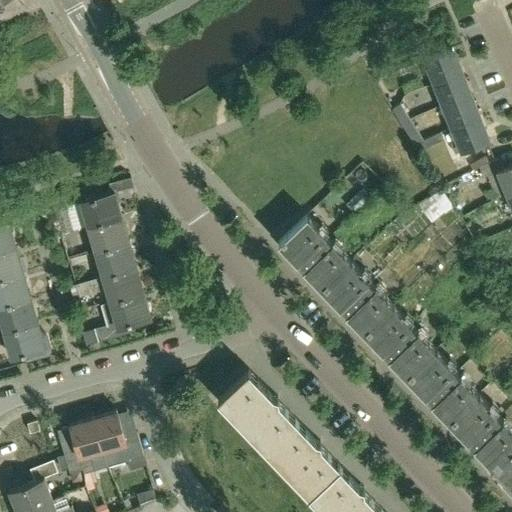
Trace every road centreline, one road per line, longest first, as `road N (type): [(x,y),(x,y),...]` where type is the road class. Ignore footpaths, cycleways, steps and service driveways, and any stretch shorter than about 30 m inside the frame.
road 1 (tertiary): [(276,314),(146,139),(69,0)]
road 2 (tertiary): [(463,511),(276,314)]
road 3 (residential): [(81,380),(27,191)]
road 4 (residential): [(200,511),(163,457),(135,364)]
road 5 (residential): [(135,364),(252,329),(276,314)]
